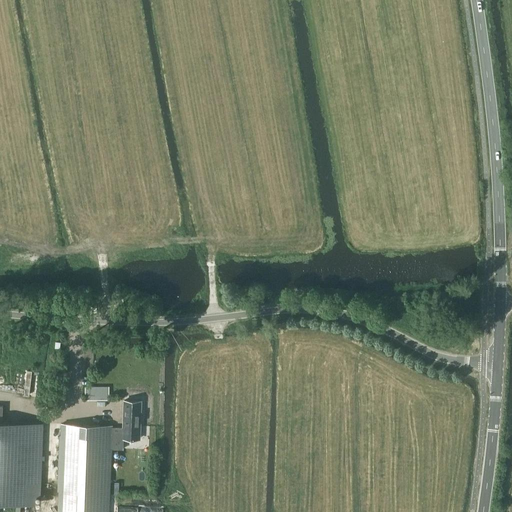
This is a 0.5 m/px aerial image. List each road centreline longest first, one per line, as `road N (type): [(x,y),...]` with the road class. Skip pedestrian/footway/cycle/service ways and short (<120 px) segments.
road 1 (unclassified): [(498,366),(443,358),(316,310),(157,323),(0,315)]
road 2 (tertiary): [(501,302),(493,122),(476,0)]
road 3 (tertiary): [(483,511),(498,366)]
